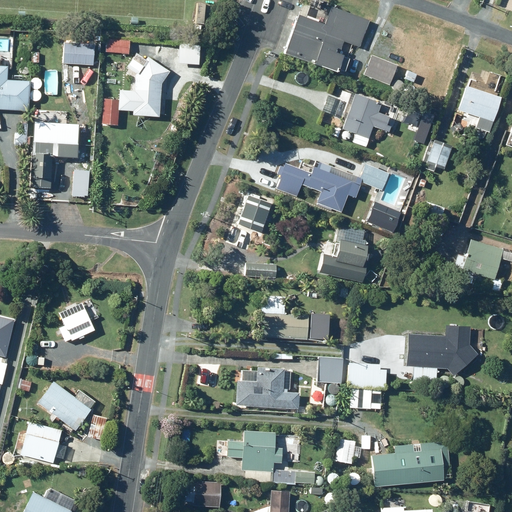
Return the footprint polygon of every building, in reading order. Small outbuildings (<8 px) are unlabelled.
[(335,56),(328,53),(329,50),(335,53),(339,41),(355,47),(360,34),(350,30),(355,18),(327,7),(320,25),(302,18),(306,7),(299,5),(280,55),(328,73),(335,56)] [(192,26),(201,27),(202,18),(193,17),(192,26)] [(126,42),(104,40),(103,53),(125,54),(126,42)] [(360,75),(385,85),(393,66),(368,56),(360,75)] [(131,76),(128,116),(154,117),(156,85),(165,72),(143,57),(131,76)] [(3,67),(0,66),(0,109),(24,111),(25,82),(2,81),(3,67)] [(405,71),(402,79),(410,83),(413,75),(405,71)] [(477,119),(474,126),(484,130),(495,98),(461,87),(453,111),(477,119)] [(97,89),(96,99),(100,99),(99,124),(114,125),(114,120),(123,121),(124,101),(116,100),(117,91),(97,89)] [(327,93),(320,109),(335,116),(342,100),(327,93)] [(348,134),(346,141),(352,143),(355,136),(364,139),(368,127),(380,131),(385,117),(374,113),(377,104),(350,94),(350,95),(347,94),(339,117),(342,118),(338,130),(348,134)] [(12,133),(11,145),(21,146),(23,124),(16,123),(15,133),(12,133)] [(29,132),(26,187),(46,188),(48,157),(72,159),(74,127),(61,126),(61,134),(29,132)] [(429,144),(421,168),(430,171),(432,165),(439,168),(443,157),(435,154),(438,147),(429,144)] [(144,147),(131,147),(130,155),(144,155),(144,147)] [(325,170),(313,165),(311,171),(300,167),(285,162),(283,165),(278,164),(275,171),(278,172),(277,173),(280,174),(275,187),(294,194),(299,182),(319,190),(315,201),(338,209),(345,192),(353,195),(353,194),(357,182),(353,180),(355,174),(327,164),(325,170)] [(364,162),(357,178),(379,188),(387,172),(364,162)] [(71,171),(68,196),(79,197),(82,172),(71,171)] [(385,202),(381,214),(389,217),(394,205),(385,202)] [(420,202),(417,209),(425,212),(427,205),(420,202)] [(430,204),(426,214),(437,218),(441,208),(430,204)] [(329,262),(355,268),(360,246),(357,246),(359,238),(341,234),(339,242),(334,241),(329,262)] [(454,255),(450,267),(460,270),(457,281),(496,292),(499,280),(490,278),(496,258),(511,262),(511,255),(498,252),(499,250),(467,240),(462,258),(454,255)] [(242,277),(272,278),(273,265),(243,264),(242,277)] [(281,276),(294,276),(295,267),(281,267),(281,276)] [(64,334),(58,337),(61,342),(66,340),(67,341),(90,331),(80,310),(77,312),(75,307),(62,313),(64,318),(58,321),(64,334)] [(256,313),(254,337),(302,340),(303,336),(315,337),(316,319),(303,318),(303,316),(275,314),(275,309),(258,308),(257,313),(256,313)] [(466,344),(467,327),(442,326),(441,336),(405,334),(403,366),(410,367),(409,382),(432,383),(433,368),(443,369),(450,376),(475,354),(466,344)] [(303,387),(309,390),(308,407),(320,408),(321,392),(323,392),(323,383),(338,384),(339,359),(314,357),(313,379),(307,377),(303,387)] [(66,361),(51,358),(50,365),(65,367),(66,361)] [(344,388),(379,389),(379,386),(381,386),(382,370),(376,370),(376,365),(345,364),(344,388)] [(280,371),(280,370),(253,368),(253,372),(238,371),(237,381),(233,381),(232,406),(293,409),(294,394),(285,394),(287,371),(280,371)] [(17,389),(26,391),(28,382),(19,380),(17,389)] [(33,403),(70,431),(86,410),(49,382),(33,403)] [(367,392),(366,412),(376,412),(378,393),(367,392)] [(90,416),(85,437),(93,439),(98,418),(90,416)] [(17,455),(48,464),(57,431),(26,422),(17,455)] [(238,470),(242,471),(241,481),(321,486),(322,474),(268,470),(269,463),(277,464),(278,449),(270,449),(271,434),(239,432),(238,443),(224,442),(223,457),(239,458),(238,470)] [(335,440),(331,461),(343,463),(347,442),(335,440)] [(391,454),(367,457),(370,487),(438,481),(436,462),(444,461),(443,442),(390,447),(391,454)] [(192,482),(190,506),(215,508),(217,483),(192,482)] [(18,511),(66,511),(28,492),(18,511)] [(283,511),(285,493),(267,492),(265,511),(283,511)] [(427,511),(427,510),(400,511),(400,508),(392,508),(391,500),(381,500),(381,508),(377,509),(376,511),(427,511)]
